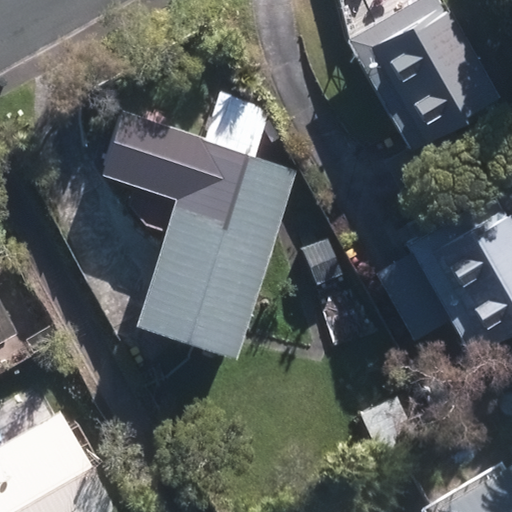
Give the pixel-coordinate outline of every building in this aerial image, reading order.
[(492,93),(439,0),(417,0),(355,35),(412,137),(492,93)] [(293,170),(204,141),(147,314),(236,343),(293,170)] [(511,313),(511,222),(505,211),(420,256),(465,339),(511,313)] [(0,308),(0,337),(12,331),(0,308)] [(406,383),(360,408),(387,458),(433,433),(406,383)] [(62,424),(0,458),(0,511),(98,511),(108,507),(62,424)] [(511,511),(511,470),(444,511),(511,511)]
